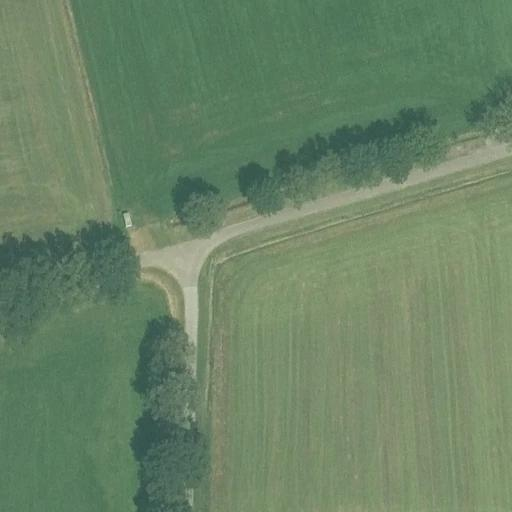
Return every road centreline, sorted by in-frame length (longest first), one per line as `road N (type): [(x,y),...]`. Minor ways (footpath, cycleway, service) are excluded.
road 1 (unclassified): [(191,248),(511,152)]
road 2 (unclassified): [(181,511),(191,248)]
road 3 (unclassified): [(0,303),(191,248)]
